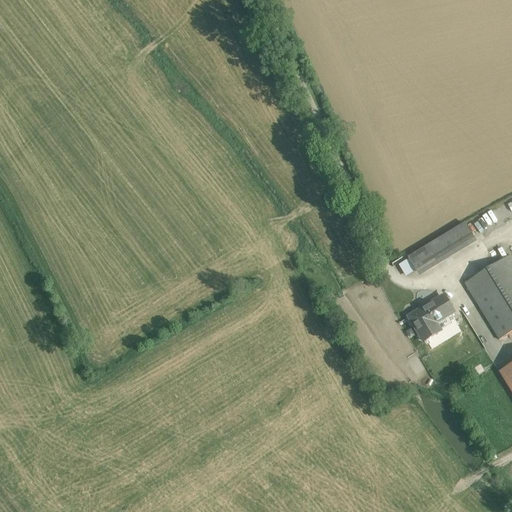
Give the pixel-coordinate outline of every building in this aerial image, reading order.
[(466,224),(409,258),(417,271),(436,260),(436,259),(473,236),(466,224)] [(511,258),(510,256),(465,284),(500,340),(511,332),(511,258)] [(445,296),(441,298),(446,306),(450,304),(445,296)] [(441,298),(409,318),(424,342),(441,332),(436,324),(455,312),(450,304),(446,306),(441,298)] [(511,365),(500,373),(511,391),(511,365)]
